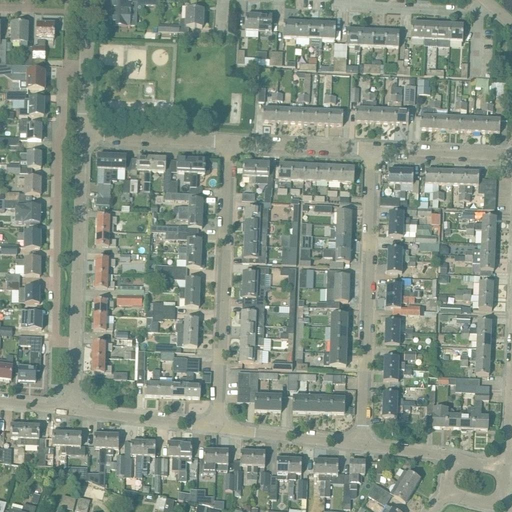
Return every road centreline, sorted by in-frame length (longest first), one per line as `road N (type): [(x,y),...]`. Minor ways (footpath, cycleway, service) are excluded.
road 1 (residential): [(362,445),(371,148)]
road 2 (residential): [(216,427),(228,141)]
road 3 (residential): [(72,410),(82,134)]
road 4 (residential): [(362,445),(216,427)]
road 5 (residential): [(228,141),(82,134)]
road 6 (residential): [(216,427),(72,410)]
road 7 (residential): [(371,148),(228,141)]
road 8 (residential): [(486,3),(477,12),(350,0)]
road 9 (residential): [(511,155),(371,148)]
road 10 (residential): [(82,134),(86,0)]
